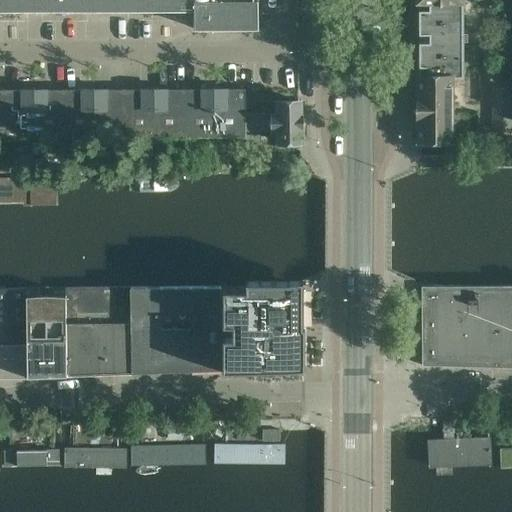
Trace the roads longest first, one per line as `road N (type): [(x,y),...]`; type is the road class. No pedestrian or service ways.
road 1 (tertiary): [(360,393),(364,0)]
road 2 (residential): [(0,397),(360,393)]
road 3 (residential): [(277,51),(0,54)]
road 4 (residential): [(360,393),(511,392)]
